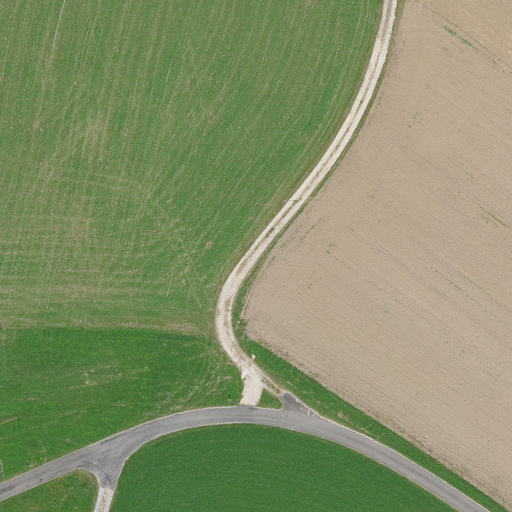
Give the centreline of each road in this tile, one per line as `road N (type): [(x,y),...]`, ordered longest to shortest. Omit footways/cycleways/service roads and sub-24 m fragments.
road 1 (track): [(469,511),(372,450),(307,425),(244,414),(167,425),(0,494)]
road 2 (track): [(244,414),(251,377),(227,333),(231,288),(341,138),(377,74),(388,0)]
